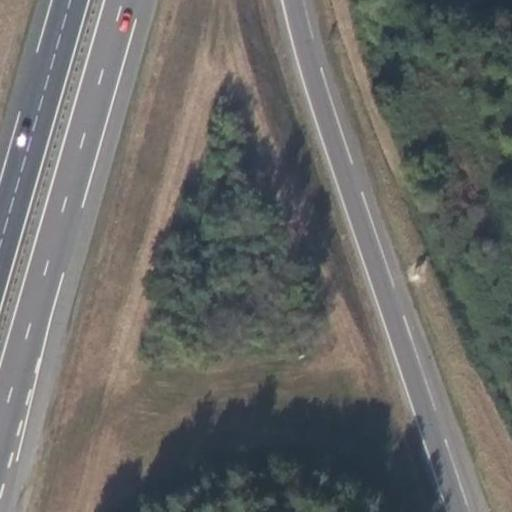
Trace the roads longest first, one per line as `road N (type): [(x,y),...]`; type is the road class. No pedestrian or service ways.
road 1 (trunk): [(458,511),(292,0)]
road 2 (trunk): [(0,428),(121,0)]
road 3 (trunk): [(69,0),(0,244)]
